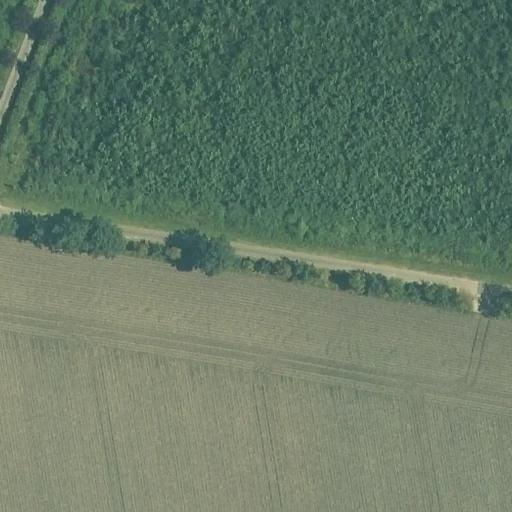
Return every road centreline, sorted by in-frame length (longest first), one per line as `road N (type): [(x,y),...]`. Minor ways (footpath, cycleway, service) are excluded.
road 1 (unclassified): [(511,296),(0,215)]
road 2 (track): [(0,126),(52,0)]
